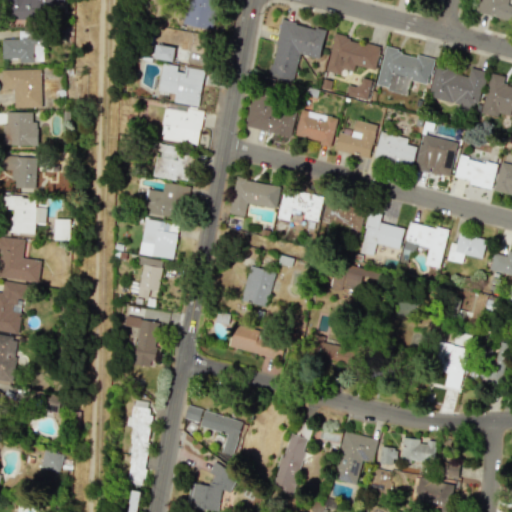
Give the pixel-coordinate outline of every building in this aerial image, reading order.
[(6,0),(8,23),(30,22),(30,14),(42,14),(42,3),(65,2),(64,0),(6,0)] [(211,29),(216,0),(189,0),(186,24),(211,29)] [(477,0),(474,12),(511,21),(511,5),(509,5),(510,0),(477,0)] [(325,30),(281,19),(268,75),(293,81),(299,54),(319,58),(325,30)] [(19,38),(1,39),(2,58),(19,58),(19,62),(44,62),(43,38),(31,38),(30,30),(19,31),(19,38)] [(354,65),(374,70),(380,46),(333,34),(324,71),(340,74),(341,69),(352,71),(354,65)] [(173,61),(175,49),(156,45),(154,58),(173,61)] [(375,87),(406,94),(409,80),(427,84),(433,59),(384,48),(375,87)] [(174,103),(200,105),(203,70),(178,68),(178,65),(162,63),(159,91),(175,93),(174,103)] [(427,96),(475,110),(486,72),(469,67),(467,75),(435,66),(427,96)] [(1,69),(1,89),(14,89),(14,108),(41,107),(40,68),(1,69)] [(481,113),(498,117),(499,113),(509,116),(510,111),(511,111),(511,88),(502,86),(504,76),(489,73),(481,113)] [(347,85),(345,96),(367,99),(370,79),(359,78),(358,87),(347,85)] [(244,126),(290,136),(297,107),(251,96),(244,126)] [(160,139),(197,145),(203,109),(188,107),(187,111),(165,107),(160,139)] [(294,136),(330,145),(336,117),(300,109),(294,136)] [(32,111),(3,112),(3,145),(38,145),(37,120),(32,120),(32,111)] [(335,150),(368,157),(376,125),(354,120),(352,130),(340,127),(335,150)] [(415,146),(406,144),(407,138),(379,132),(373,157),(411,165),(415,146)] [(447,178),(457,143),(423,133),(413,168),(447,178)] [(152,176),(185,181),(190,149),(157,144),(152,176)] [(35,188),(36,156),(2,155),(2,169),(12,170),(12,187),(35,188)] [(491,186),(495,163),(457,157),(453,180),(491,186)] [(511,193),(511,165),(499,163),(494,189),(511,193)] [(279,185),(234,178),(229,213),(244,216),(246,204),(276,208),(279,185)] [(144,212),(180,219),(186,186),(163,182),(161,191),(148,189),(144,212)] [(317,221),(322,196),(283,187),(276,218),(288,220),(291,208),(304,211),(302,218),(317,221)] [(33,233),(34,223),(44,224),(45,205),(35,205),(35,197),(1,195),(0,208),(12,208),(12,217),(6,216),(5,232),(33,233)] [(320,223),(357,232),(363,209),(325,200),(320,223)] [(399,249),(403,227),(379,222),(381,213),(368,210),(359,252),(373,254),(375,244),(399,249)] [(53,239),(69,239),(69,219),(54,219),(53,239)] [(173,258),(177,223),(143,219),(139,254),(173,258)] [(447,230),(408,222),(402,249),(416,252),(417,246),(427,248),(424,264),(439,267),(447,230)] [(486,239),(458,232),(455,243),(450,242),(446,260),(461,263),(463,254),(481,259),(486,239)] [(0,276),(36,283),(41,261),(21,257),(24,240),(0,235),(0,276)] [(511,251),(507,250),(505,256),(492,253),(488,272),(511,276),(511,251)] [(162,260),(137,256),(136,264),(141,265),(139,282),(131,281),(129,294),(146,297),(148,289),(157,291),(162,260)] [(329,287),(353,294),(355,285),(365,287),(370,271),(336,262),(329,287)] [(240,301),(268,306),(274,279),(273,279),(274,271),(248,266),(240,301)] [(0,330),(17,334),(25,285),(2,281),(0,292),(0,291),(0,330)] [(331,317),(307,315),(306,334),(330,336),(331,317)] [(138,328),(132,364),(151,367),(158,321),(125,316),(123,325),(138,328)] [(272,358),(277,338),(233,325),(228,345),(272,358)] [(0,379),(11,381),(17,337),(0,334),(0,379)] [(466,347),(437,343),(434,368),(446,370),(444,387),(460,389),(466,347)] [(346,358),(346,346),(322,347),(323,359),(346,358)] [(126,483),(143,485),(151,414),(146,414),(148,401),(131,399),(128,425),(132,426),(126,483)] [(233,455),(242,420),(186,406),(182,420),(226,432),(221,452),(233,455)] [(377,438),(343,432),(335,480),(357,483),(361,461),(373,463),(377,438)] [(292,493),(308,439),(289,433),(272,487),(292,493)] [(420,438),(402,437),(401,462),(434,464),(435,444),(419,443),(420,438)] [(396,448),(381,446),(379,463),(393,465),(396,448)] [(40,467),(60,471),(63,454),(43,450),(40,467)] [(186,505),(217,511),(222,489),(230,491),(234,471),(214,466),(210,486),(191,482),(186,505)] [(412,502),(447,510),(453,484),(417,476),(412,502)]
